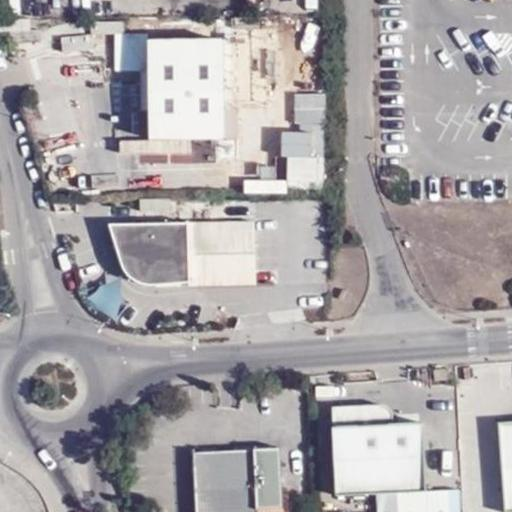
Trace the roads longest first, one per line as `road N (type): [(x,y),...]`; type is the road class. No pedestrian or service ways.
road 1 (tertiary): [(181,362),(511,339)]
road 2 (unclassified): [(33,248),(0,111)]
